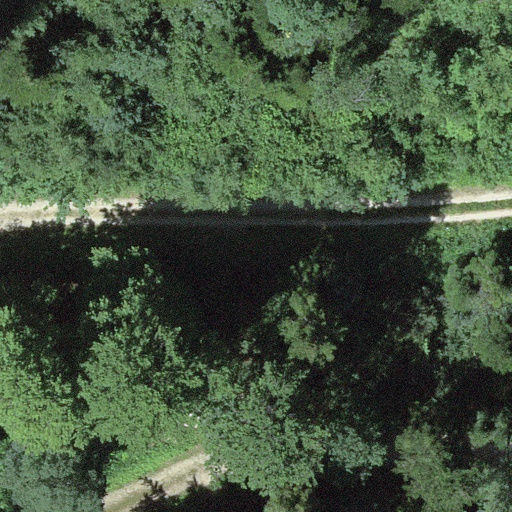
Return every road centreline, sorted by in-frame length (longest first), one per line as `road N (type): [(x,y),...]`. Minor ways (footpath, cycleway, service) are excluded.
road 1 (track): [(0,350),(293,428),(511,466)]
road 2 (track): [(0,219),(101,212),(431,216),(511,206)]
